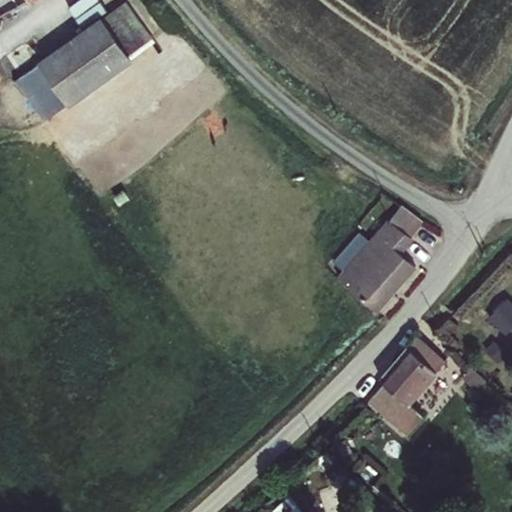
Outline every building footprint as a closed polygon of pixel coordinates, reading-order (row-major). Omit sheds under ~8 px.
[(78,0),(67,7),(79,26),(104,10),(97,0),(78,0)] [(127,3),(12,77),(41,122),(156,47),(127,3)] [(404,248),(417,236),(395,217),(367,245),(358,235),(340,254),(349,263),(342,270),(377,305),(418,263),(404,248)] [(505,335),(511,327),(511,303),(506,298),(487,318),(505,335)] [(429,333),(390,373),(396,378),(379,395),(400,415),(454,359),(429,333)] [(477,384),(488,373),(481,367),(471,378),(477,384)] [(494,379),(488,373),(477,384),(484,390),(494,379)]
